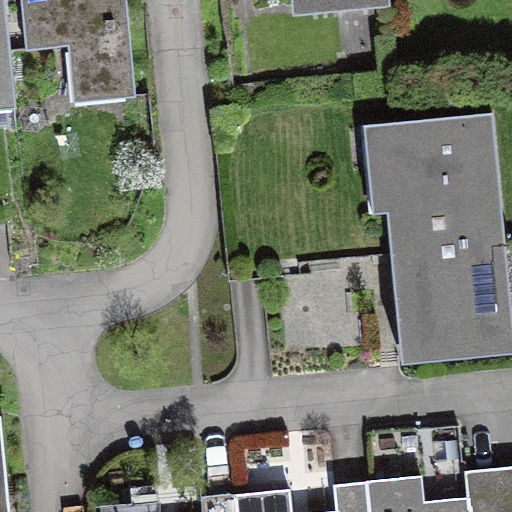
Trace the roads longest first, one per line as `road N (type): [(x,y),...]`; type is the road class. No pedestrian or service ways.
road 1 (residential): [(511,385),(57,425)]
road 2 (residential): [(176,0),(197,224),(189,249),(161,284),(137,296),(48,304)]
road 3 (residential): [(57,425),(48,304)]
